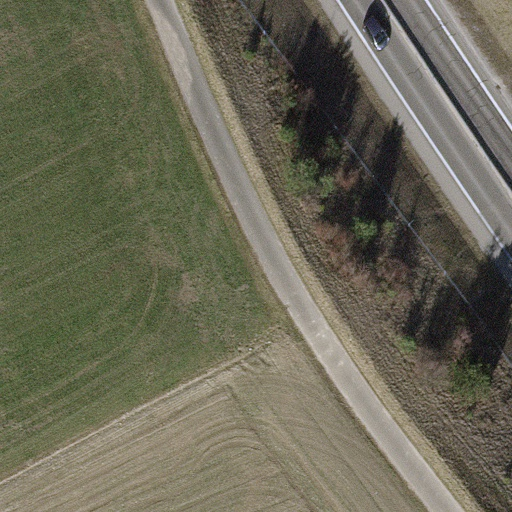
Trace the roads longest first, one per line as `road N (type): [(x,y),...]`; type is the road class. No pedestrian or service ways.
road 1 (track): [(159,0),(275,265),(444,511)]
road 2 (trunk): [(361,0),(511,222)]
road 3 (trunk): [(511,156),(407,0)]
